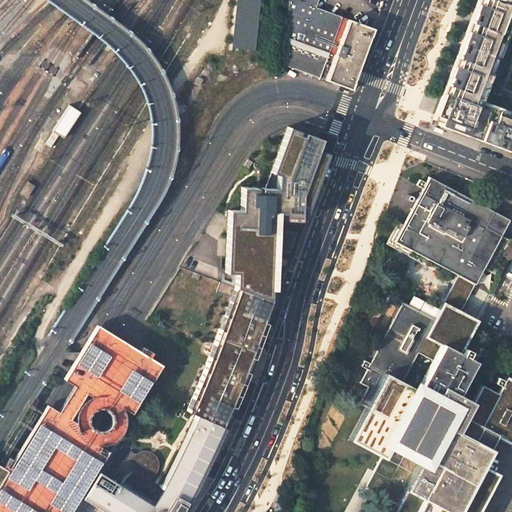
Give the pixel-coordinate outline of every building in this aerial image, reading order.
[(259,0),(234,0),(229,46),(254,48),(259,0)] [(288,0),(285,66),(318,78),(321,79),(321,78),(324,80),(337,85),(336,85),(337,86),(338,85),(349,89),(372,28),(315,7),(317,0),(288,0)] [(511,16),(511,0),(478,0),(434,115),(442,117),(439,124),(511,150),(511,97),(497,92),(508,62),(505,60),(511,24),(511,17),(511,16)] [(80,114),(68,106),(52,132),(53,133),(58,136),(63,139),(80,114)] [(276,188),(275,221),(300,225),(326,152),(316,149),(319,139),(302,132),(301,135),(297,134),(298,131),(288,127),(271,172),(278,174),(276,188)] [(44,146),(50,149),(58,136),(53,133),(44,146)] [(419,193),(435,201),(444,185),(428,176),(419,193)] [(27,182),(20,193),(27,197),(34,186),(27,182)] [(492,211),(444,185),(435,201),(419,193),(402,224),(397,221),(385,244),(394,248),(439,272),(442,267),(474,284),(482,268),(498,277),(511,250),(511,242),(485,226),(492,211)] [(228,210),(226,271),(235,272),(234,287),(267,299),(271,287),(273,287),(274,258),(270,258),(270,247),(274,247),(275,221),(276,188),(242,187),(241,210),(228,210)] [(474,284),(457,275),(442,303),(459,312),(474,284)] [(199,379),(185,410),(194,414),(223,427),(254,352),(272,301),(267,299),(234,287),(208,356),(199,379)] [(367,387),(359,402),(367,407),(358,423),(387,438),(390,439),(369,479),(366,484),(365,487),(396,504),(392,511),(475,511),(496,474),(480,466),(488,450),(472,441),(480,427),(511,443),(511,362),(503,380),(500,386),(496,393),(480,384),(471,402),(457,394),(478,353),(481,348),(482,345),(467,336),(475,320),(459,312),(442,303),(434,319),(402,302),(369,363),(366,369),(359,382),(367,387)] [(166,328),(161,325),(164,320),(161,319),(157,326),(164,331),(166,328)] [(0,511),(69,511),(106,452),(97,444),(103,445),(111,443),(118,439),(122,434),(125,428),(127,421),(126,414),(123,407),(130,414),(160,365),(148,358),(138,352),(121,341),(104,330),(96,325),(64,378),(71,383),(75,385),(59,410),(55,408),(48,404),(5,472),(0,469),(0,511)] [(141,347),(138,352),(148,358),(151,353),(141,347)] [(223,427),(194,414),(161,483),(149,503),(97,470),(80,497),(104,511),(181,511),(194,490),(210,455),(223,427)] [(153,473),(156,469),(157,463),(156,458),(153,454),(148,451),(143,450),(138,452),(135,454),(129,450),(116,471),(122,475),(131,470),(134,474),(139,476),(144,477),(149,476),(153,473)]
